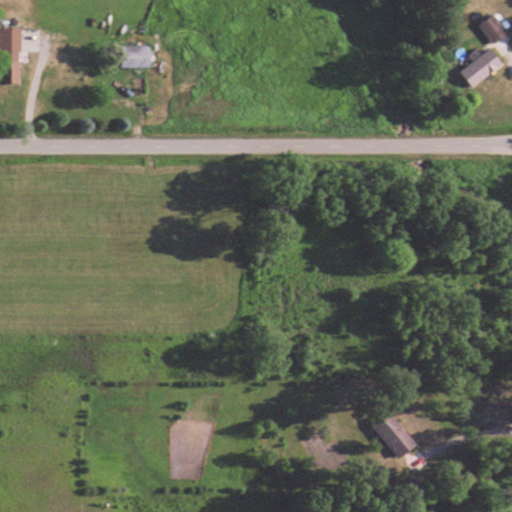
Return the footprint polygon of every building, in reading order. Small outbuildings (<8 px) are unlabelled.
[(494,48),(508,37),(494,17),(479,28),(494,48)] [(38,31),(0,30),(0,85),(21,86),(21,53),(38,54),(38,31)] [(153,48),(123,48),(123,71),(153,71),(153,48)] [(460,74),(473,90),(502,65),(489,50),(460,74)] [(400,462),(417,449),(390,413),(373,426),(400,462)]
